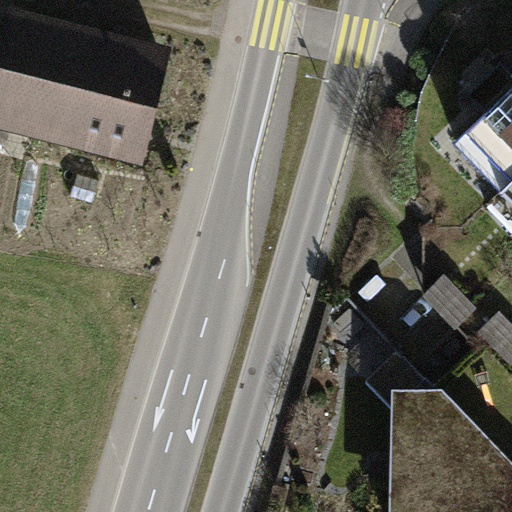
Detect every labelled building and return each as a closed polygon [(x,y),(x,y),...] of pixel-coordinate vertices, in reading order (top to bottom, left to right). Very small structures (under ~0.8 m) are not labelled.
[(166,60),(5,14),(0,30),(0,114),(139,154),(166,60)] [(511,90),(455,145),(511,204),(511,90)] [(392,396),(391,483),(511,482),(511,469),(441,397),(392,396)] [(491,511),(511,494),(511,482),(391,483),(390,511),(491,511)] [(511,511),(511,494),(491,511),(511,511)]
